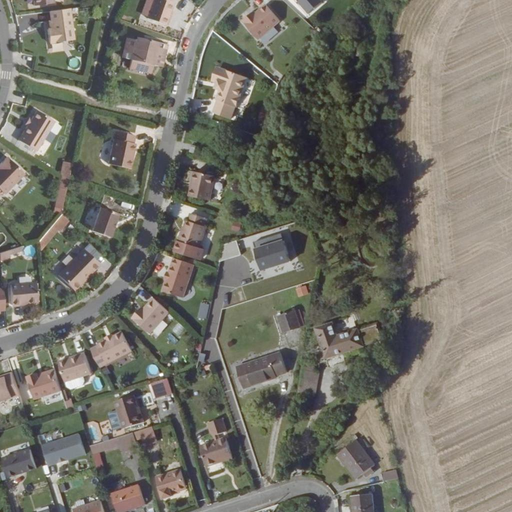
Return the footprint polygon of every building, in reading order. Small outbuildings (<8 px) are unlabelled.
[(165,25),(174,2),(172,2),(167,0),(153,0),(149,10),(147,18),(146,18),(165,25)] [(320,0),(297,0),(309,14),(322,2),(320,0)] [(243,21),(258,39),(280,21),(266,4),(256,13),(253,16),(251,14),(243,21)] [(140,15),(147,18),(149,10),(143,7),(140,15)] [(49,44),(73,39),(69,8),(49,11),(50,22),(51,30),(49,30),(47,30),(49,44)] [(126,48),(124,58),(130,60),(128,68),(151,74),(152,65),(157,66),(160,55),(163,56),(166,44),(136,37),(136,40),(126,38),(124,47),(126,48)] [(60,44),(48,45),(49,52),(60,51),(60,44)] [(213,113),(231,119),(235,107),(236,107),(247,77),(219,67),(214,82),(218,83),(222,85),(220,90),(216,100),(217,100),(213,113)] [(35,152),(54,121),(36,110),(30,119),(28,117),(24,125),(26,126),(17,140),(35,152)] [(107,164),(129,169),(134,144),(133,143),(134,136),(114,131),(107,164)] [(0,191),(3,195),(24,174),(6,156),(0,162),(0,191)] [(210,200),(216,176),(194,171),(189,196),(210,200)] [(61,209),(65,189),(60,188),(55,208),(61,209)] [(109,238),(117,214),(99,207),(90,231),(109,238)] [(48,249),(70,219),(61,213),(39,244),(48,249)] [(199,259),(200,260),(203,249),(200,248),(206,227),(205,226),(207,218),(190,213),(188,221),(186,220),(180,241),(177,240),(172,257),(174,258),(195,265),(197,265),(199,259)] [(254,248),(283,239),(281,233),(252,242),(254,248)] [(283,239),(254,248),(262,270),(290,261),(283,239)] [(223,245),(220,261),(241,255),(236,241),(223,245)] [(9,250),(10,255),(21,251),(20,247),(9,250)] [(57,275),(72,289),(85,275),(87,277),(99,265),(82,249),(57,275)] [(0,260),(10,257),(10,255),(9,250),(0,253),(0,260)] [(184,298),(195,265),(174,258),(169,272),(167,271),(165,279),(166,280),(163,291),(184,298)] [(72,289),(74,291),(87,277),(85,275),(72,289)] [(37,303),(35,283),(9,285),(11,305),(37,303)] [(297,297),(308,294),(305,285),(295,288),(297,297)] [(132,318),(150,334),(170,312),(153,297),(143,309),(141,311),(139,310),(132,318)] [(209,319),(211,303),(202,302),(200,317),(209,319)] [(301,327),(295,310),(278,316),(284,333),(301,327)] [(181,322),(173,328),(178,334),(185,328),(181,322)] [(384,348),(377,323),(359,328),(338,335),(334,322),(315,328),(325,359),(364,346),(366,353),(384,348)] [(91,349),(100,367),(132,351),(122,331),(113,336),(112,334),(105,338),(106,340),(97,344),(98,345),(91,349)] [(59,361),(65,382),(66,382),(67,387),(71,389),(83,385),(85,381),(83,376),(92,374),(85,352),(59,361)] [(277,376),(287,372),(281,352),(237,367),(244,388),(277,377),(277,376)] [(315,391),(318,373),(303,370),(299,388),(315,391)] [(28,376),(35,400),(62,392),(55,371),(39,376),(38,373),(28,376)] [(0,401),(20,396),(12,372),(0,376),(0,401)] [(173,391),(169,377),(151,383),(155,397),(173,391)] [(144,422),(139,406),(138,407),(134,395),(114,401),(123,429),(144,422)] [(65,401),(68,409),(74,407),(71,399),(69,400),(65,401)] [(233,458),(227,437),(220,439),(219,434),(227,431),(222,418),(208,423),(214,441),(200,446),(207,466),(233,458)] [(377,424),(372,418),(369,420),(374,427),(377,424)] [(157,441),(153,426),(139,431),(142,439),(144,446),(157,441)] [(136,440),(134,432),(118,437),(122,446),(124,452),(138,447),(136,440)] [(50,469),(86,456),(79,434),(42,447),(50,469)] [(375,464),(356,440),(358,438),(355,434),(341,444),(334,449),(338,454),(356,479),(364,473),(370,468),(375,464)] [(93,454),(122,446),(118,437),(90,446),(93,454)] [(180,448),(178,440),(172,442),(174,450),(180,448)] [(1,458),(7,477),(35,468),(29,449),(1,458)] [(367,476),(373,472),(370,468),(364,473),(367,476)] [(187,489),(180,469),(156,476),(163,499),(173,496),(173,495),(172,493),(178,492),(187,489)] [(398,478),(397,469),(382,473),(384,482),(398,478)] [(123,511),(146,505),(139,484),(113,493),(119,511),(123,511)] [(374,511),(372,493),(351,496),(353,511),(374,511)] [(104,511),(101,501),(74,510),(74,511),(104,511)]
